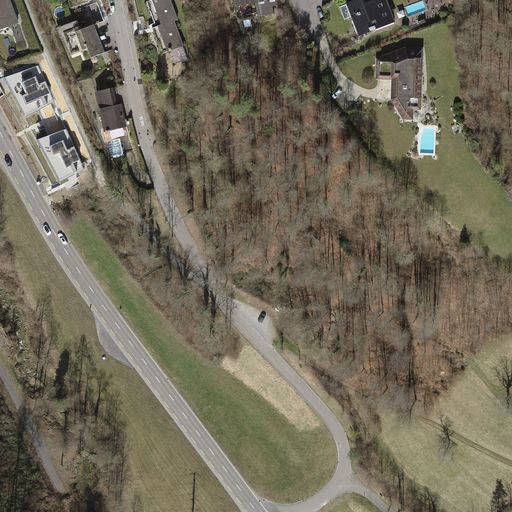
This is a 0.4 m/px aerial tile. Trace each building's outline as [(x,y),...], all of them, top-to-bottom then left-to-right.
[(0,0),(0,29),(18,23),(9,0),(0,0)] [(178,20),(170,0),(151,0),(147,2),(154,23),(151,25),(152,28),(174,21),(178,20)] [(237,0),(239,5),(256,2),(259,16),(273,13),(272,6),(276,5),(274,0),(237,0)] [(353,16),(360,34),(375,28),(375,26),(383,23),(382,21),(391,17),(384,0),(376,0),(374,1),(373,0),(358,0),(340,7),(345,19),(353,16)] [(104,21),(97,2),(90,5),(97,23),(104,21)] [(70,55),(87,49),(80,30),(77,21),(60,27),(70,55)] [(188,60),(174,21),(152,28),(162,54),(171,50),(176,64),(182,61),(183,62),(188,60)] [(105,53),(94,25),(80,30),(87,49),(91,58),(105,53)] [(24,40),(20,27),(8,30),(17,43),(24,40)] [(419,95),(420,51),(407,50),(406,55),(395,54),(395,59),(384,59),(379,61),(379,76),(394,77),(396,81),(393,83),(393,98),(400,110),(411,111),(411,108),(419,109),(420,95),(419,95)] [(103,55),(106,63),(111,61),(109,53),(103,55)] [(55,102),(39,67),(4,78),(25,117),(55,102)] [(116,105),(112,89),(97,92),(112,156),(124,153),(123,152),(132,150),(129,136),(120,138),(117,128),(125,126),(120,104),(116,105)] [(84,170),(67,129),(37,140),(60,182),(84,170)]
